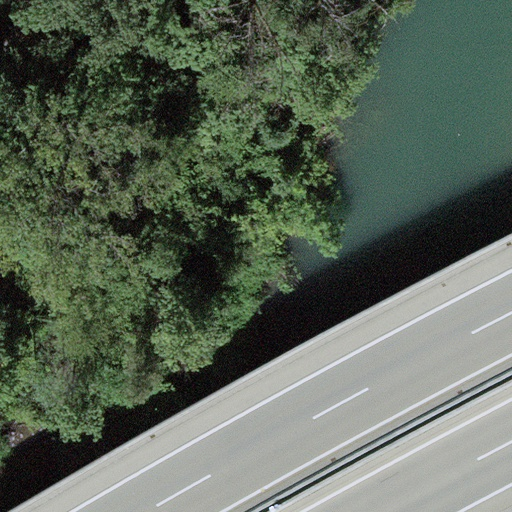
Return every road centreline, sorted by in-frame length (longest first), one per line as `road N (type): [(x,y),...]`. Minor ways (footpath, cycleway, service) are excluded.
road 1 (motorway): [(511,314),(150,511)]
road 2 (motorway): [(384,511),(511,442)]
